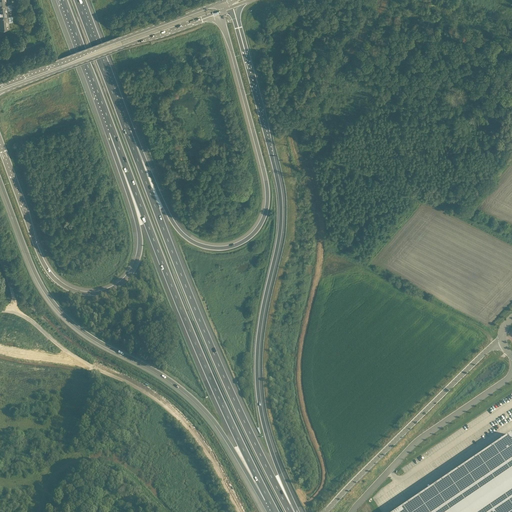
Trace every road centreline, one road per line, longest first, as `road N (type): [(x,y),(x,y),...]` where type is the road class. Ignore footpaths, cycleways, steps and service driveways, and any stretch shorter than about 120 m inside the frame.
road 1 (motorway): [(291,511),(256,373),(280,196),(232,8)]
road 2 (motorway): [(220,12),(265,177),(267,203),(257,228),(219,248),(183,235),(124,125)]
road 3 (motorway): [(289,511),(212,351),(124,125)]
road 4 (motorway): [(112,131),(200,357),(268,499)]
road 5 (motorway): [(0,330),(111,347),(174,376),(208,409),(268,499)]
road 6 (unclassified): [(238,511),(197,440),(143,391),(80,361),(0,348)]
road 7 (motorway): [(112,131),(133,242),(118,287),(94,312),(59,327),(0,319)]
road 8 (unclassified): [(326,511),(503,340)]
road 9 (primary): [(222,1),(0,83)]
road 10 (primary): [(0,92),(220,12)]
road 11 (unclassified): [(351,511),(421,438),(511,376)]
road 12 (motorway): [(64,0),(112,131)]
road 13 (motorway): [(124,125),(77,0)]
